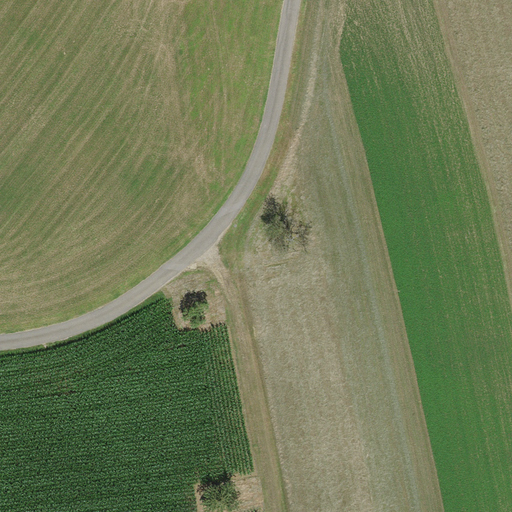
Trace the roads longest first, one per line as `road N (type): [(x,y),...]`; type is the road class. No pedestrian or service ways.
road 1 (unclassified): [(0,341),(70,327),(130,300),(225,218),(264,143),(292,0)]
road 2 (track): [(203,243),(229,289),(269,511)]
